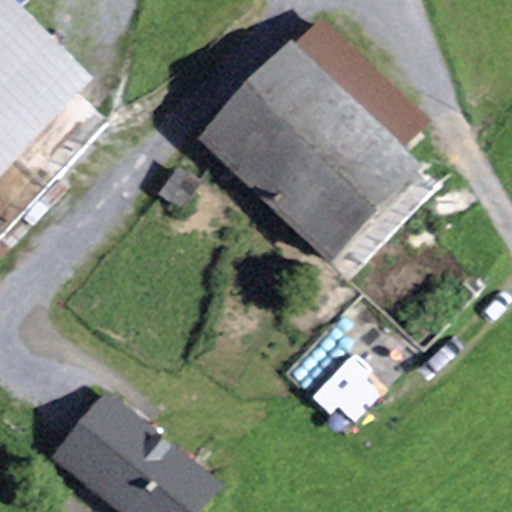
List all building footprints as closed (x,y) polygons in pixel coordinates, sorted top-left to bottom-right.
[(0,18),(0,240),(110,124),(0,18)] [(293,56),(392,151),(420,122),(320,28),(293,56)] [(413,171),(392,151),(293,56),(208,145),(328,260),(413,171)] [(424,206),(424,220),(433,229),(447,229),(456,220),(456,206),(447,197),(433,197),(424,206)] [(63,462),(122,511),(197,511),(215,492),(111,406),(63,462)]
